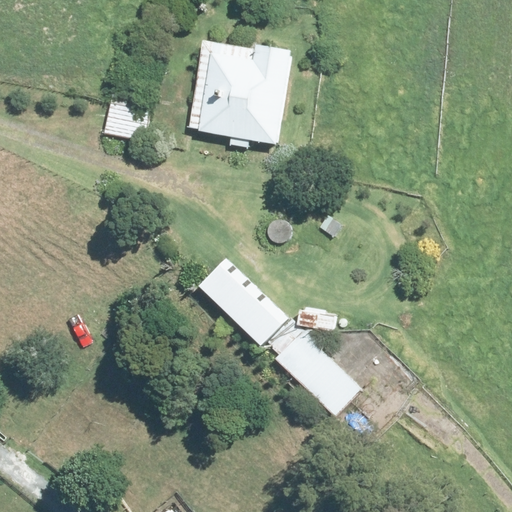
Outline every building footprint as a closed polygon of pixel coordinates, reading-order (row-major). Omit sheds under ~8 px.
[(266,55),(212,47),(199,140),(291,153),(305,55),(267,50),(266,55)] [(152,149),(159,111),(116,104),(110,141),(152,149)] [(349,231),(335,221),(326,233),(340,243),(349,231)] [(237,269),(210,299),(274,357),(301,327),(237,269)] [(344,316),(306,315),(306,339),(343,340),(344,316)] [(310,341),(285,367),(344,423),(370,397),(310,341)]
